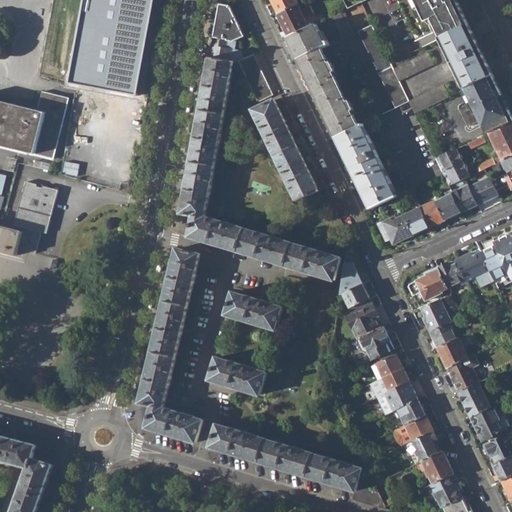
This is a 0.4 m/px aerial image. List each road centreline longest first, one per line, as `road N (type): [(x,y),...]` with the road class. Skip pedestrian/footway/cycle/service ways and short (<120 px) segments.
road 1 (secondary): [(107,420),(194,0)]
road 2 (residential): [(250,0),(380,273)]
road 3 (residential): [(380,273),(494,511)]
road 4 (residential): [(120,442),(347,511)]
road 5 (residential): [(380,273),(511,211)]
